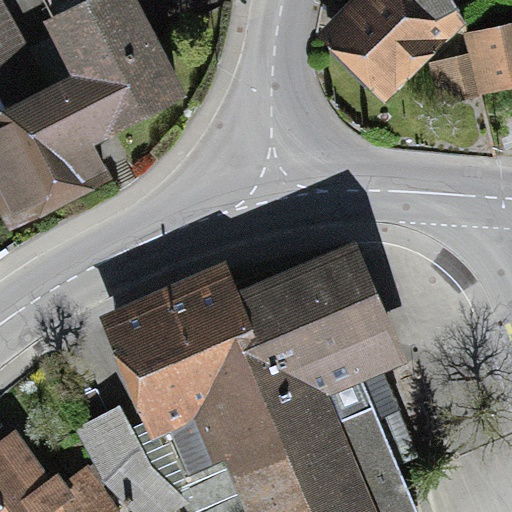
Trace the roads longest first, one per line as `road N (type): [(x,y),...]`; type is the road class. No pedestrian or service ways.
road 1 (tertiary): [(266,195),(163,231),(0,329)]
road 2 (tertiary): [(266,195),(353,191),(511,201)]
road 3 (unclassified): [(266,195),(269,124),(294,0)]
